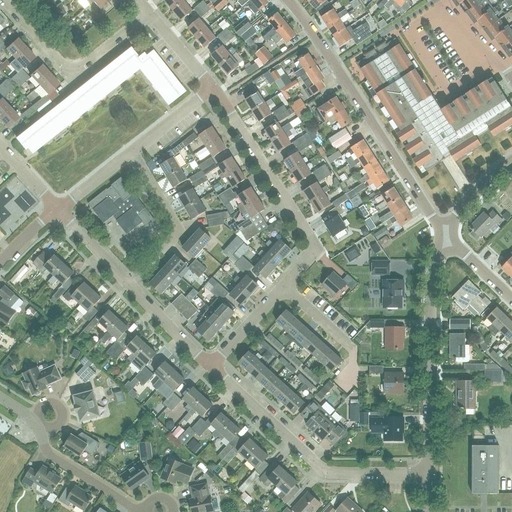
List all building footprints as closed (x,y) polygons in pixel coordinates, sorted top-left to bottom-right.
[(111,0),(95,0),(94,2),(97,6),(92,10),(99,18),(112,7),(108,3),(111,0)] [(167,0),(166,1),(174,11),(187,0),(185,0),(185,1),(183,0),(167,0)] [(191,0),(187,0),(174,11),(182,21),(193,12),(188,6),(193,2),(191,0)] [(226,0),(218,0),(213,5),(219,11),(229,3),(226,0)] [(265,0),(251,0),(247,4),(255,15),(268,4),(265,0)] [(310,0),(309,2),(316,11),(327,1),(326,0),(310,0)] [(386,0),(383,0),(377,6),(381,10),(384,6),(389,2),(386,0)] [(390,0),(389,2),(384,6),(388,10),(392,5),(397,10),(402,15),(413,5),(408,0),(390,0)] [(465,0),(459,4),(459,5),(466,14),(468,13),(480,4),(482,3),(484,1),(482,0),(465,0)] [(199,15),(209,6),(204,1),(195,10),(199,15)] [(468,13),(475,23),(477,22),(477,21),(489,13),(489,12),(482,3),(480,4),(468,13)] [(60,6),(55,10),(62,17),(67,13),(60,6)] [(209,6),(199,15),(202,19),(212,10),(209,6)] [(477,21),(477,22),(484,31),(485,30),(498,21),(493,15),(498,12),(495,8),(489,12),(489,13),(477,21)] [(343,17),(344,16),(349,13),(346,9),(340,13),(343,17)] [(333,10),(322,18),(328,27),(340,20),(340,19),(343,17),(340,13),(337,15),(333,10)] [(343,17),(340,19),(340,20),(342,24),(347,21),(352,18),(349,13),(344,16),(343,17)] [(268,34),(271,39),(287,25),(277,14),(269,21),(275,28),(268,34)] [(224,17),(217,23),(222,29),(229,23),(224,17)] [(386,18),(380,25),(383,28),(389,21),(386,18)] [(189,29),(197,39),(209,29),(200,19),(189,29)] [(246,19),(234,29),(240,36),(252,26),(246,19)] [(346,29),(340,20),(328,27),(334,37),(346,29)] [(485,30),(492,40),(494,39),(494,38),(506,29),(499,20),(498,21),(485,30)] [(334,37),(341,47),(353,39),(357,46),(372,35),(368,29),(370,27),(367,23),(363,26),(362,25),(349,34),(346,29),(334,37)] [(296,36),(287,25),(271,39),(277,45),(284,39),(288,43),(296,36)] [(231,26),(227,29),(218,37),(222,42),(231,33),(234,30),(231,26)] [(494,38),(494,39),(501,48),(503,47),(511,40),(511,33),(508,28),(506,29),(494,38)] [(209,29),(197,39),(205,48),(217,38),(209,29)] [(245,41),(253,35),(250,30),(242,37),(245,41)] [(231,33),(222,42),(226,46),(235,38),(231,33)] [(7,50),(16,59),(27,48),(19,39),(7,50)] [(386,42),(378,47),(385,58),(389,56),(405,80),(404,81),(422,109),(435,101),(396,39),(386,44),(386,43),(386,42)] [(260,48),(252,40),(247,45),(254,53),(260,48)] [(511,40),(503,47),(510,57),(511,55),(511,40)] [(212,56),(221,66),(232,56),(223,47),(212,56)] [(274,57),(265,47),(255,54),(264,65),(274,57)] [(36,58),(27,48),(16,59),(24,68),(36,58)] [(141,70),(155,60),(158,57),(153,52),(141,61),(131,49),(127,52),(129,54),(116,65),(127,79),(140,68),(141,70)] [(379,62),(372,51),(364,56),(365,57),(365,56),(366,57),(357,63),(377,95),(373,97),(378,106),(379,105),(382,110),(381,110),(386,118),(387,118),(390,122),(389,123),(394,131),(395,131),(398,135),(397,135),(403,144),(403,143),(406,148),(405,148),(411,156),(414,160),(413,161),(419,169),(419,168),(422,173),(426,171),(427,172),(445,160),(397,85),(391,89),(375,64),(379,62)] [(240,66),(232,56),(221,66),(229,75),(240,66)] [(301,78),(316,67),(309,56),(300,61),(304,68),(295,74),(298,79),(300,78),(301,78)] [(141,70),(150,82),(164,71),(155,60),(141,70)] [(249,76),(260,68),(256,63),(246,71),(249,76)] [(113,90),(127,79),(116,65),(102,76),(113,90)] [(281,90),(286,87),(281,78),(276,70),(281,67),(279,65),(269,71),(281,90)] [(32,76),(40,86),(52,75),(43,66),(32,76)] [(320,82),(324,80),(316,67),(301,78),(300,78),(307,89),(304,91),(308,98),(325,88),(320,82)] [(15,84),(26,74),(23,70),(12,79),(15,84)] [(150,82),(159,93),(173,82),(164,71),(150,82)] [(30,78),(26,74),(15,84),(19,88),(30,78)] [(52,75),(40,86),(49,95),(60,84),(52,75)] [(257,87),(268,80),(265,75),(254,82),(257,87)] [(113,90),(102,76),(89,86),(100,100),(113,90)] [(299,79),(286,87),(281,90),(284,94),(302,83),(299,79)] [(0,93),(0,94),(11,84),(7,80),(0,85),(0,93)] [(450,105),(442,110),(444,115),(440,117),(452,136),(507,100),(495,82),(490,85),(488,81),(479,86),(482,91),(478,93),(475,89),(467,94),(469,99),(465,101),(462,97),(454,102),(457,107),(452,109),(450,105)] [(173,82),(159,93),(169,105),(182,94),(173,82)] [(11,84),(0,94),(5,98),(15,88),(11,84)] [(87,111),(100,100),(89,86),(76,97),(87,111)] [(254,96),(246,101),(253,112),(266,103),(256,88),(250,91),(254,96)] [(33,94),(27,99),(34,106),(39,101),(33,94)] [(34,106),(37,111),(50,100),(46,96),(34,106)] [(73,121),(87,111),(76,97),(62,107),(73,121)] [(302,98),(291,105),(294,110),(303,105),(305,104),(302,98)] [(0,101),(0,118),(11,109),(2,99),(0,101)] [(321,109),(325,116),(328,121),(344,111),(336,99),(328,105),(321,109)] [(266,103),(253,112),(260,122),(273,114),(268,107),(266,103)] [(303,105),(294,110),(298,116),(307,111),(303,105)] [(24,121),(37,111),(34,106),(20,116),(24,121)] [(291,108),(288,110),(285,106),(274,113),(277,118),(292,109),(291,108)] [(60,132),(73,121),(62,107),(49,118),(60,132)] [(511,107),(485,123),(494,137),(511,125),(511,107)] [(11,109),(0,118),(0,120),(8,129),(19,118),(11,109)] [(292,109),(277,118),(280,123),(295,113),(292,109)] [(344,111),(328,121),(331,126),(338,121),(343,128),(351,122),(344,111)] [(49,118),(36,129),(46,142),(60,132),(49,118)] [(266,131),(273,142),(285,134),(293,128),(290,123),(282,129),(278,123),(266,131)] [(311,125),(305,129),(308,133),(308,134),(314,130),(311,125)] [(200,137),(207,147),(220,139),(213,128),(200,137)] [(33,153),(46,142),(36,129),(22,139),(20,137),(17,139),(26,150),(28,148),(33,153)] [(335,150),(352,139),(345,129),(329,140),(335,150)] [(285,134),(273,142),(279,153),(292,145),(287,138),(292,135),(289,131),(285,134)] [(481,145),(476,137),(473,131),(447,148),(455,161),(481,145)] [(195,133),(183,142),(187,147),(199,138),(195,133)] [(296,148),(298,147),(307,141),(307,140),(311,138),(308,134),(308,133),(304,136),(293,143),(296,148)] [(220,139),(207,147),(214,158),(227,149),(220,139)] [(310,140),(307,141),(298,147),(301,152),(313,145),(310,140)] [(346,160),(349,164),(370,151),(363,141),(351,148),(355,153),(351,156),(346,160)] [(161,166),(168,177),(181,169),(174,157),(187,147),(183,142),(172,151),(171,150),(163,157),(166,163),(161,166)] [(321,147),(318,150),(322,157),(323,157),(326,155),(321,147)] [(330,164),(342,156),(339,151),(327,159),(330,164)] [(360,163),(364,169),(376,161),(370,151),(349,164),(352,168),(360,163)] [(285,162),(292,172),(305,164),(298,153),(285,162)] [(202,171),(215,163),(212,158),(199,166),(202,171)] [(233,158),(219,167),(223,173),(219,176),(222,180),(226,177),(239,169),(233,158)] [(367,174),(364,176),(364,177),(367,181),(371,179),(383,171),(376,161),(364,169),(367,174)] [(215,163),(202,171),(205,176),(218,168),(215,163)] [(312,175),(305,164),(292,172),(299,183),(312,175)] [(316,178),(329,170),(326,165),(313,173),(316,178)] [(181,169),(168,177),(174,188),(188,180),(181,169)] [(239,169),(226,177),(233,188),(246,180),(239,169)] [(329,170),(316,178),(320,183),(332,175),(329,170)] [(193,183),(205,176),(202,171),(190,178),(193,183)] [(371,179),(367,181),(362,184),(354,190),(357,195),(374,183),(377,189),(389,181),(383,171),(371,179)] [(205,176),(193,183),(196,188),(208,181),(205,176)] [(89,204),(104,224),(113,216),(117,221),(127,235),(143,223),(146,227),(155,220),(122,178),(112,186),(113,187),(108,190),(107,189),(89,204)] [(351,192),(344,182),(340,184),(347,194),(351,192)] [(218,183),(213,187),(216,193),(222,189),(218,183)] [(305,192),(311,203),(325,194),(324,194),(330,191),(327,186),(321,189),(318,184),(305,192)] [(218,196),(222,201),(234,193),(231,188),(218,196)] [(239,197),(243,203),(238,207),(241,211),(246,208),(259,199),(252,188),(239,197)] [(379,212),(388,206),(401,198),(394,188),(382,196),(385,201),(381,204),(376,207),(379,212)] [(187,209),(200,201),(193,189),(180,197),(187,209)] [(353,190),(346,195),(350,201),(357,196),(353,190)] [(237,199),(234,193),(222,201),(225,206),(237,199)] [(331,205),(325,194),(311,203),(318,213),(331,205)] [(336,209),(340,206),(348,200),(345,195),(333,203),(336,209)] [(386,222),(407,208),(401,198),(388,206),(392,211),(380,219),(383,224),(386,222)] [(243,215),(248,212),(253,218),(266,210),(259,199),(246,208),(241,211),(243,215)] [(200,201),(187,209),(193,220),(206,212),(200,201)] [(370,215),(364,205),(359,208),(365,218),(370,215)] [(340,206),(336,209),(329,213),(334,219),(326,225),(334,237),(347,229),(340,217),(345,213),(340,206)] [(414,218),(407,208),(386,222),(388,226),(393,223),(394,224),(398,221),(401,226),(414,218)] [(497,225),(502,220),(493,211),(488,216),(484,212),(470,227),(474,231),(471,234),(477,240),(481,237),(481,238),(496,223),(497,225)] [(208,222),(223,219),(227,218),(226,212),(207,216),(208,222)] [(506,213),(502,218),(507,222),(511,217),(506,213)] [(250,218),(238,226),(231,230),(236,234),(241,231),(254,224),(250,218)] [(223,219),(208,222),(210,228),(224,225),(223,219)] [(272,223),(266,228),(269,232),(275,228),(272,223)] [(244,236),(257,228),(254,224),(241,231),(244,236)] [(260,233),(257,228),(244,236),(247,241),(260,233)] [(378,240),(389,234),(385,228),(375,235),(378,240)] [(192,239),(204,249),(212,240),(200,229),(192,239)] [(384,248),(390,244),(387,238),(380,242),(384,248)] [(204,249),(192,239),(183,248),(195,259),(204,249)] [(272,249),(283,260),(292,251),(280,240),(275,246),(270,241),(266,245),(272,250),(272,249)] [(377,244),(372,248),(376,254),(381,251),(377,244)] [(39,248),(29,259),(32,261),(42,250),(39,248)] [(132,262),(140,253),(136,249),(128,257),(132,262)] [(263,250),(259,255),(263,259),(275,269),(283,260),(272,249),(272,250),(267,254),(263,250)] [(346,255),(345,256),(350,262),(359,256),(355,249),(346,255)] [(49,282),(65,265),(55,256),(52,260),(44,253),(33,264),(43,273),(47,269),(54,276),(49,282)] [(246,275),(250,271),(233,255),(229,259),(236,265),(235,265),(246,275)] [(233,255),(250,271),(254,267),(243,257),(240,260),(233,255)] [(168,265),(179,276),(188,267),(176,256),(168,265)] [(511,257),(502,268),(511,277),(511,275),(511,257)] [(197,259),(193,264),(204,274),(208,269),(197,259)] [(255,268),(266,279),(275,269),(263,259),(255,268)] [(390,275),(390,262),(373,262),(373,275),(390,275)] [(200,278),(204,274),(193,264),(189,268),(200,278)] [(30,270),(25,265),(16,274),(22,279),(30,270)] [(65,265),(49,282),(53,286),(58,280),(64,285),(74,273),(65,265)] [(179,276),(168,265),(159,274),(171,285),(179,276)] [(334,273),(323,286),(336,297),(346,285),(351,289),(357,283),(348,275),(343,281),(334,273)] [(171,285),(159,274),(151,284),(163,294),(171,285)] [(239,285),(251,296),(259,287),(248,276),(239,285)] [(213,278),(209,282),(210,283),(225,297),(229,293),(213,278)] [(405,291),(405,281),(384,281),(384,308),(403,308),(403,291),(405,291)] [(480,315),(491,303),(485,297),(482,300),(478,296),(482,293),(469,281),(451,299),(464,311),(470,306),(480,315)] [(80,305),(93,291),(85,283),(77,292),(72,288),(63,297),(68,302),(72,297),(80,305)] [(235,313),(223,303),(222,301),(225,297),(210,283),(206,288),(218,299),(210,308),(226,323),(235,313)] [(251,296),(239,285),(230,295),(242,305),(251,296)] [(11,309),(20,299),(5,286),(0,292),(0,295),(4,298),(0,302),(0,301),(0,319),(8,325),(16,312),(11,309)] [(53,297),(53,298),(51,300),(55,304),(57,301),(67,290),(62,286),(53,297)] [(93,291),(80,305),(89,312),(85,316),(90,321),(98,311),(93,307),(102,298),(93,291)] [(175,308),(186,298),(183,295),(172,305),(175,308)] [(191,303),(186,298),(175,308),(180,313),(191,303)] [(180,313),(184,317),(195,307),(191,303),(180,313)] [(195,307),(184,317),(188,322),(199,311),(195,307)] [(30,308),(28,311),(37,319),(39,316),(30,308)] [(202,318),(206,321),(218,332),(226,323),(210,308),(201,316),(202,318)] [(496,328),(506,317),(497,308),(487,319),(493,324),(488,329),(491,333),(492,332),(496,328)] [(110,311),(99,323),(109,331),(119,320),(110,311)] [(277,323),(287,331),(297,320),(288,311),(277,323)] [(484,327),(489,323),(485,317),(479,322),(484,327)] [(496,328),(492,332),(496,336),(500,331),(505,336),(511,328),(511,322),(506,317),(496,328)] [(203,325),(198,331),(209,341),(218,332),(206,321),(202,318),(199,321),(203,325)] [(84,331),(79,337),(81,340),(85,335),(86,336),(88,335),(98,324),(93,320),(84,331)] [(109,331),(100,340),(104,344),(113,335),(118,340),(129,328),(128,328),(130,326),(125,322),(123,324),(119,320),(109,331)] [(297,320),(287,331),(296,339),(306,328),(297,320)] [(385,329),(385,321),(371,320),(371,329),(385,329)] [(471,320),(460,321),(460,329),(471,329),(471,320)] [(51,326),(47,333),(55,337),(59,330),(51,326)] [(296,339),(305,348),(315,336),(306,328),(296,339)] [(404,337),(404,328),(387,328),(387,350),(403,350),(403,337),(404,337)] [(474,334),(479,343),(484,340),(479,332),(474,334)] [(267,338),(274,345),(277,342),(270,335),(267,338)] [(465,335),(451,335),(451,357),(457,357),(457,362),(467,362),(469,361),(470,359),(470,345),(465,345),(465,335)] [(315,336),(305,348),(314,356),(324,345),(315,336)] [(138,337),(127,348),(133,353),(127,359),(131,363),(137,357),(147,345),(138,337)] [(487,337),(484,340),(479,343),(484,351),(489,349),(487,346),(491,341),(487,337)] [(261,344),(268,350),(271,347),(265,341),(261,344)] [(112,356),(121,345),(117,342),(107,352),(112,356)] [(284,348),(277,342),(274,345),(281,351),(284,348)] [(121,345),(112,356),(116,360),(126,349),(121,345)] [(137,357),(131,363),(141,372),(146,365),(157,354),(147,345),(137,357)] [(314,356),(323,364),(334,353),(324,345),(314,356)] [(271,347),(268,350),(273,355),(276,357),(279,354),(271,347)] [(268,350),(264,355),(269,360),(273,355),(268,350)] [(285,354),(292,362),(296,358),(295,357),(297,355),(293,351),(291,354),(288,351),(285,354)] [(501,358),(494,351),(490,354),(498,361),(501,358)] [(249,372),(259,361),(262,357),(258,353),(255,357),(249,352),(239,363),(249,372)] [(334,353),(323,364),(333,373),(343,362),(334,353)] [(84,367),(77,375),(86,384),(95,374),(89,368),(93,365),(85,357),(80,362),(84,367)] [(279,360),(287,367),(290,364),(282,357),(279,360)] [(296,358),(292,362),(300,368),(303,365),(296,358)] [(510,366),(501,358),(498,361),(506,370),(510,366)] [(249,372),(258,380),(268,369),(259,361),(249,372)] [(165,382),(175,371),(166,362),(155,374),(161,378),(153,387),(157,391),(165,382)] [(8,364),(2,368),(8,377),(15,372),(8,364)] [(297,371),(290,364),(287,367),(294,374),(297,371)] [(61,379),(55,366),(40,372),(38,368),(23,374),(26,381),(23,382),(26,390),(30,388),(33,395),(35,394),(37,396),(40,394),(40,392),(47,389),(46,386),(61,379)] [(384,374),(384,366),(370,366),(370,374),(384,374)] [(140,382),(150,371),(145,367),(135,378),(140,382)] [(303,371),(311,378),(314,375),(313,374),(317,371),(313,368),(310,371),(306,368),(303,371)] [(258,380),(267,389),(277,377),(268,369),(258,380)] [(485,382),(502,382),(501,370),(485,370),(485,382)] [(150,371),(140,382),(144,386),(154,375),(150,371)] [(175,371),(165,382),(174,391),(185,380),(175,371)] [(404,393),(404,374),(385,373),(385,393),(404,393)] [(297,378),(305,384),(308,381),(300,374),(297,378)] [(314,375),(311,378),(318,385),(321,381),(314,375)] [(276,397),(286,386),(277,377),(267,389),(276,397)] [(315,388),(308,381),(305,384),(312,391),(315,388)] [(130,382),(123,389),(129,394),(133,390),(135,387),(130,382)] [(330,382),(324,389),(328,393),(335,386),(330,382)] [(465,409),(475,409),(474,382),(457,382),(458,409),(461,409),(461,410),(465,410),(465,409)] [(276,397),(285,405),(295,394),(286,386),(276,397)] [(184,408),(189,412),(203,397),(194,388),(184,399),(189,404),(184,408)] [(127,403),(123,389),(113,392),(117,405),(127,403)] [(324,389),(318,395),(323,399),(328,393),(324,389)] [(93,391),(74,397),(76,405),(78,413),(81,421),(100,416),(93,391)] [(168,408),(178,397),(173,393),(163,404),(168,408)] [(354,393),(350,397),(356,402),(359,398),(354,393)] [(295,394),(285,405),(294,414),(305,403),(295,394)] [(178,397),(168,408),(172,411),(182,401),(178,397)] [(203,397),(189,412),(193,416),(197,412),(202,417),(213,405),(203,397)] [(315,400),(303,413),(311,420),(306,425),(315,433),(328,419),(331,416),(326,411),(320,405),(315,400)] [(359,405),(351,405),(351,422),(359,422),(359,414),(359,405)] [(212,425),(217,430),(212,435),(216,439),(218,437),(221,434),(231,422),(222,414),(212,425)] [(369,414),(359,414),(359,422),(359,426),(369,426),(369,414)] [(328,419),(315,433),(323,441),(328,436),(336,443),(347,431),(331,416),(328,419)] [(185,445),(196,433),(206,422),(201,418),(191,429),(190,428),(179,440),(185,445)] [(403,427),(404,418),(385,418),(385,419),(373,419),(372,432),(386,432),(386,441),(402,441),(402,427),(403,427)] [(167,423),(167,426),(168,429),(172,430),(175,428),(175,425),(174,422),(170,421),(167,423)] [(210,426),(206,422),(196,433),(200,437),(210,426)] [(231,422),(221,434),(218,437),(222,440),(225,437),(230,442),(241,431),(231,422)] [(180,426),(173,435),(174,436),(179,440),(186,431),(180,426)] [(92,455),(100,443),(83,433),(79,439),(72,435),(68,440),(67,440),(65,443),(65,445),(64,446),(81,457),(85,451),(92,455)] [(180,442),(174,436),(173,435),(170,433),(166,437),(169,440),(176,446),(179,450),(184,445),(180,442)] [(194,439),(187,446),(195,453),(202,446),(194,439)] [(239,453),(248,461),(260,448),(250,440),(239,453)] [(139,443),(141,461),(153,459),(151,441),(139,443)] [(224,459),(232,449),(234,448),(229,444),(219,455),(224,459)] [(111,446),(107,451),(112,454),(115,449),(111,446)] [(499,494),(499,446),(472,446),(472,494),(499,494)] [(260,448),(248,461),(257,469),(269,456),(260,448)] [(232,449),(224,459),(223,459),(228,464),(237,454),(232,449)] [(175,484),(177,480),(188,484),(194,469),(183,465),(183,464),(169,459),(161,478),(175,484)] [(139,463),(122,476),(131,490),(139,485),(138,484),(142,481),(143,482),(149,477),(139,463)] [(208,469),(201,463),(197,467),(205,474),(208,469)] [(278,487),(289,475),(280,466),(278,469),(273,465),(260,479),(268,487),(272,482),(278,487)] [(31,469),(23,482),(31,487),(34,482),(53,493),(61,479),(50,472),(51,471),(43,466),(38,474),(31,469)] [(244,494),(261,475),(256,470),(239,489),(244,494)] [(289,475),(278,487),(283,492),(279,496),(287,504),(300,489),(295,485),(298,483),(289,475)] [(193,499),(190,500),(191,511),(209,511),(213,511),(210,496),(210,497),(207,484),(192,487),(193,496),(194,495),(195,499),(193,499)] [(73,491),(67,488),(59,500),(69,507),(72,503),(85,511),(93,498),(81,491),(82,490),(76,486),(73,491)] [(245,493),(241,498),(248,504),(252,500),(245,493)] [(295,511),(314,511),(321,504),(309,493),(293,510),(295,511)] [(339,511),(363,511),(348,498),(337,510),(339,511)] [(54,504),(46,499),(43,505),(50,509),(54,504)]
